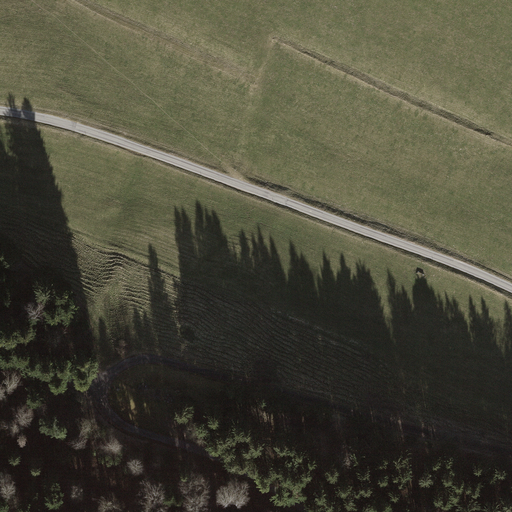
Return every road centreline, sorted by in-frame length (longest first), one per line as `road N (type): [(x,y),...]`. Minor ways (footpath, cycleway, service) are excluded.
road 1 (tertiary): [(511,289),(106,138),(0,113)]
road 2 (track): [(102,388),(121,366),(163,361),(511,451)]
road 3 (track): [(310,511),(274,486),(122,427),(102,409),(102,388)]
